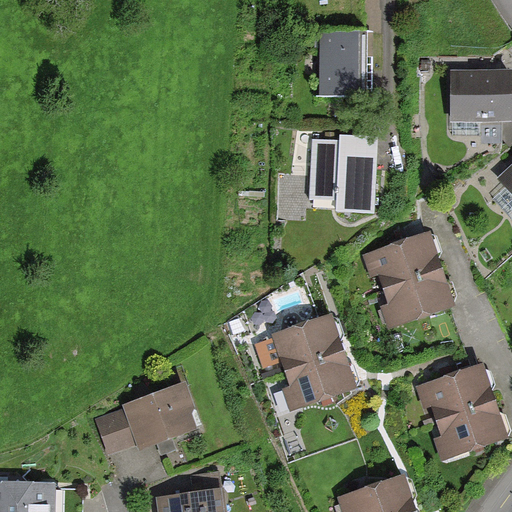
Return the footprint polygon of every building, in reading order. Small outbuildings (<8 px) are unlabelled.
[(361,93),(361,32),(324,32),(323,93),(361,93)] [(508,73),(455,73),(455,118),(508,118),(508,73)] [(317,143),(313,198),(340,200),(339,207),(371,209),(375,141),(347,139),(346,144),(317,143)] [(511,169),(503,178),(511,188),(511,169)] [(383,271),(388,287),(438,269),(426,237),(368,258),(374,274),(383,271)] [(438,269),(388,287),(394,303),(385,307),(391,323),(449,303),(438,269)] [(282,353),(288,370),(341,351),(329,317),(267,338),(273,356),(282,353)] [(341,351),(288,370),(294,388),(286,390),(292,407),(353,386),(341,351)] [(435,402),(441,418),(492,401),(481,368),(420,388),(426,405),(435,402)] [(195,425),(182,390),(99,420),(109,450),(139,439),(142,445),(195,425)] [(492,401),(441,418),(447,437),(439,440),(444,456),(504,436),(492,401)] [(412,511),(413,511),(402,480),(343,500),(347,511),(412,511)] [(0,511),(52,511),(53,488),(0,485),(0,511)] [(157,499),(158,511),(221,511),(219,490),(157,499)]
